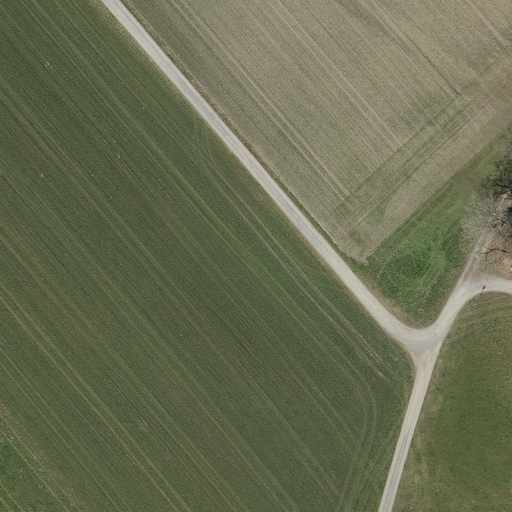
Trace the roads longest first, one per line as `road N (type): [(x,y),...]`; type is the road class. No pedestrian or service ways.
road 1 (track): [(511,297),(469,289),(427,363),(107,0)]
road 2 (track): [(427,363),(389,511)]
